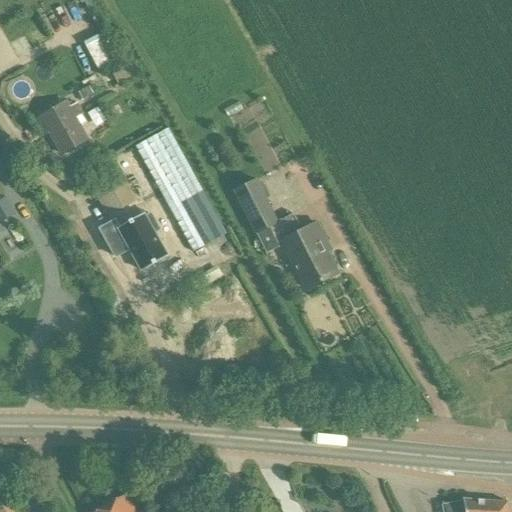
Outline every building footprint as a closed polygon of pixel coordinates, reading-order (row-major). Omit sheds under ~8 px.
[(89,88),(80,93),(83,99),(92,94),(89,88)] [(51,110),(37,118),(61,158),(90,140),(77,119),(84,114),(78,104),(71,107),(67,100),(60,104),(58,101),(49,106),(51,110)] [(225,234),(167,129),(136,147),(193,252),(225,234)] [(252,234),(267,226),(275,222),(255,180),(231,192),(252,234)] [(5,197),(0,200),(0,223),(16,215),(5,197)] [(115,221),(100,230),(115,258),(129,250),(141,271),(167,257),(156,236),(154,233),(159,230),(150,215),(145,217),(144,214),(126,224),(119,228),(115,221)] [(282,242),(306,290),(336,275),(321,244),(325,241),(316,224),(301,232),(293,214),(275,222),(267,226),(277,245),(282,242)] [(136,511),(126,494),(94,511),(136,511)] [(0,503),(0,511),(21,511),(13,497),(0,503)] [(508,511),(506,502),(463,499),(463,501),(451,503),(452,511),(508,511)]
